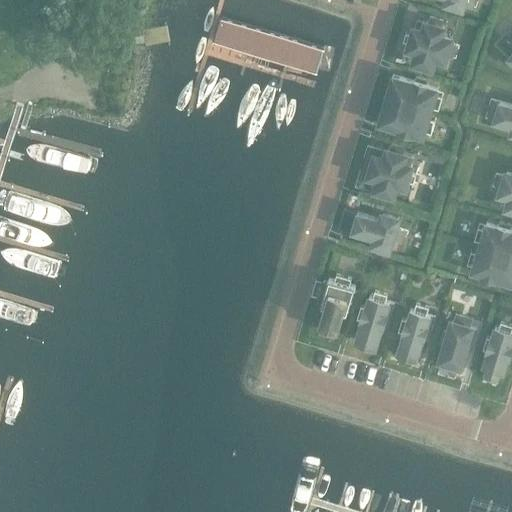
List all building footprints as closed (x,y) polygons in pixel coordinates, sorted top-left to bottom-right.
[(219,17),(212,41),(317,73),(324,49),(219,17)] [(408,49),(416,51),(413,62),(431,68),(435,57),(445,60),(451,38),(441,36),(444,27),(425,22),(425,23),(418,21),(416,28),(414,27),(408,49)] [(392,101),(431,113),(438,88),(427,85),(428,83),(414,79),(413,81),(399,76),(392,101)] [(431,113),(392,101),(384,125),(399,130),(398,131),(412,135),(413,134),(423,137),(431,113)] [(511,104),(500,101),(494,121),(511,126),(511,132),(511,133),(511,132),(511,104)] [(368,176),(378,179),(375,189),(393,195),(396,184),(405,187),(412,166),(410,165),(412,158),(405,156),(406,154),(387,149),(385,157),(375,154),(368,176)] [(511,173),(509,173),(502,194),(511,197),(509,208),(511,208),(511,173)] [(357,212),(352,231),(375,238),(373,244),(389,249),(392,240),(396,241),(399,228),(396,227),(398,218),(382,213),(381,219),(357,212)] [(479,247),(511,256),(511,230),(511,228),(497,224),(497,226),(486,222),(479,247)] [(511,277),(511,256),(479,247),(471,271),(482,274),(482,276),(496,280),(496,279),(510,283),(511,277)] [(318,301),(322,302),(321,305),(325,307),(320,323),(338,328),(342,312),(347,313),(355,286),(329,278),(328,281),(324,280),(318,301)] [(362,320),(358,334),(378,340),(382,326),(383,326),(387,313),(391,314),(394,303),(369,295),(366,306),(365,306),(360,320),(362,320)] [(411,308),(408,319),(406,318),(402,332),(404,333),(399,347),(419,353),(423,338),(425,339),(429,325),(432,326),(435,315),(411,308)] [(445,345),(440,359),(460,365),(464,351),(466,351),(470,338),(473,339),(477,328),(452,320),(449,331),(448,331),(443,345),(445,345)] [(487,366),(485,372),(498,376),(500,370),(503,371),(508,357),(509,357),(511,348),(511,331),(495,326),(492,337),(491,336),(486,350),(488,351),(484,365),(487,366)]
